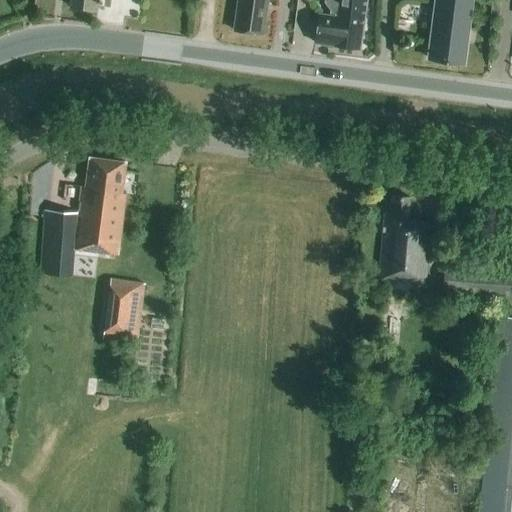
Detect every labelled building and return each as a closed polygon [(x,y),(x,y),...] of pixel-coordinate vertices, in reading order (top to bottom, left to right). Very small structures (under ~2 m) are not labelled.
[(70,0),(69,7),(96,10),(97,0),(70,0)] [(236,0),(233,30),(262,35),(266,0),(236,0)] [(318,13),(317,20),(314,43),(332,46),(359,50),(366,0),(324,0),(324,3),(330,11),(330,15),(318,13)] [(436,0),(429,58),(455,62),(457,40),(463,41),(468,0),(436,0)] [(76,249),(116,254),(124,195),(120,195),(124,163),(89,159),(86,180),(82,180),(77,213),(44,211),(41,257),(37,257),(31,328),(32,328),(28,376),(69,379),(73,331),(74,331),(79,260),(76,260),(76,249)] [(384,201),(377,280),(393,282),(394,281),(407,282),(409,284),(424,286),(430,222),(407,221),(409,197),(391,196),(391,202),(384,201)] [(441,296),(511,301),(511,269),(444,263),(441,296)] [(103,337),(136,342),(144,284),(111,279),(103,337)] [(511,511),(511,318),(498,317),(478,511),(511,511)]
